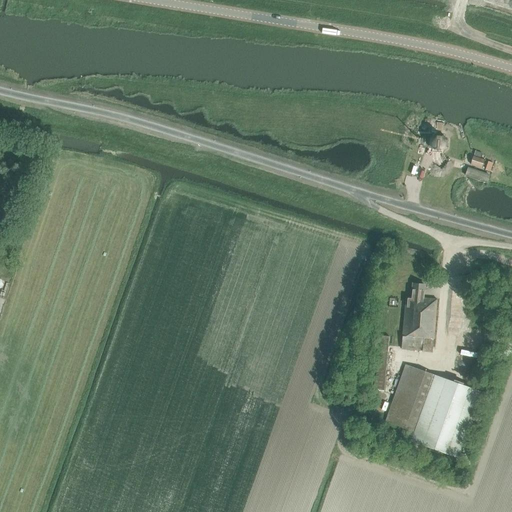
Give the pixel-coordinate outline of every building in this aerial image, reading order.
[(429,145),(429,147),(430,147),(433,151),(433,152),(435,152),(439,153),(440,153),(442,153),(442,152),(447,149),(448,147),(447,147),(448,142),(448,140),(447,140),(444,135),(442,134),(442,135),(437,134),(435,134),(435,135),(431,138),(430,138),(430,140),(429,145)] [(473,156),(470,164),(482,168),(484,161),(473,156)] [(490,176),(468,168),(465,177),(487,185),(490,176)] [(401,349),(422,351),(433,352),(434,339),(437,299),(423,298),(424,284),(413,283),(412,297),(406,296),(402,336),(401,349)] [(411,441),(461,459),(484,393),(461,384),(406,365),(385,421),(414,432),(411,441)]
